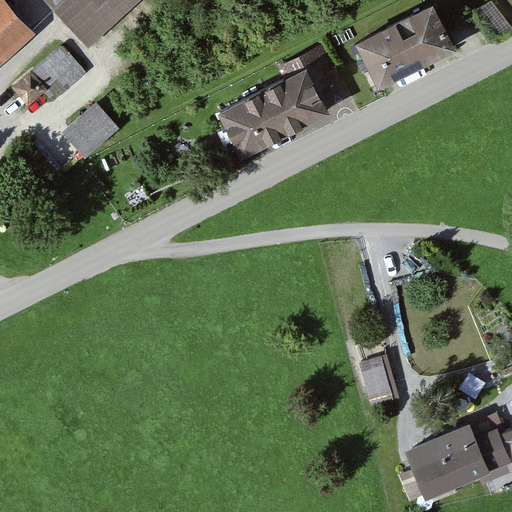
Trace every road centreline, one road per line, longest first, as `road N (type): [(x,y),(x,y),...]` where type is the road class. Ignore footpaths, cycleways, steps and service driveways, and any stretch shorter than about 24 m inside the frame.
road 1 (tertiary): [(122,247),(511,50)]
road 2 (unclassified): [(122,247),(188,250),(372,229),(511,246)]
road 3 (track): [(409,454),(385,271),(372,229)]
road 4 (tertiary): [(0,308),(122,247)]
